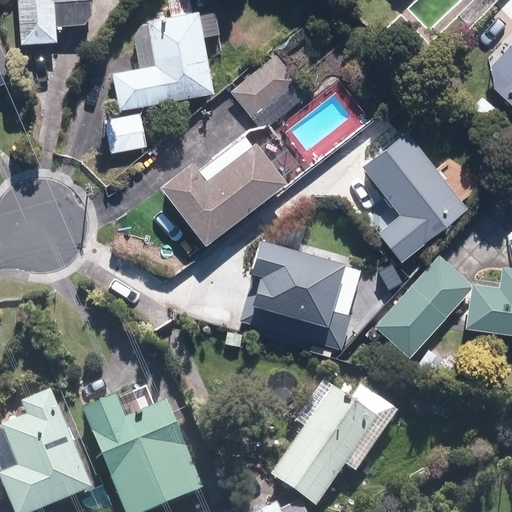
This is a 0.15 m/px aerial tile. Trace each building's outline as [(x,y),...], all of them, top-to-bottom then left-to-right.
[(78,28),(86,16),(85,0),(9,0),(12,47),(50,45),(50,30),(78,28)] [(193,16),(192,13),(191,13),(188,0),(161,0),(165,16),(138,21),(139,27),(134,28),(128,37),(135,71),(108,76),(115,111),(203,94),(192,38),(214,34),(210,13),(193,16)] [(292,83),(271,57),(226,93),(237,107),(247,119),(292,83)] [(511,62),(486,91),(511,115),(511,62)] [(100,122),(106,155),(141,148),(135,115),(100,122)] [(468,203),(405,125),(361,160),(400,209),(377,227),(400,257),(468,203)] [(195,249),(276,186),(245,146),(195,184),(181,166),(149,190),(195,249)] [(237,314),(341,344),(351,307),(328,301),(341,257),(260,234),(251,263),(259,266),(250,295),(243,293),(241,301),(237,314)] [(404,360),(462,298),(457,330),(511,337),(511,272),(495,270),(492,290),(466,287),(450,272),(448,270),(434,257),(368,328),(404,360)] [(264,480),(309,510),(337,469),(348,477),(391,415),(353,389),(342,405),(324,392),(264,480)] [(0,501),(4,511),(39,511),(85,491),(66,449),(70,447),(44,390),(12,404),(16,414),(0,421),(0,446),(11,471),(0,475),(0,501)] [(106,401),(74,415),(116,511),(147,511),(197,491),(159,404),(116,423),(106,401)] [(300,511),(296,503),(275,511),(300,511)]
